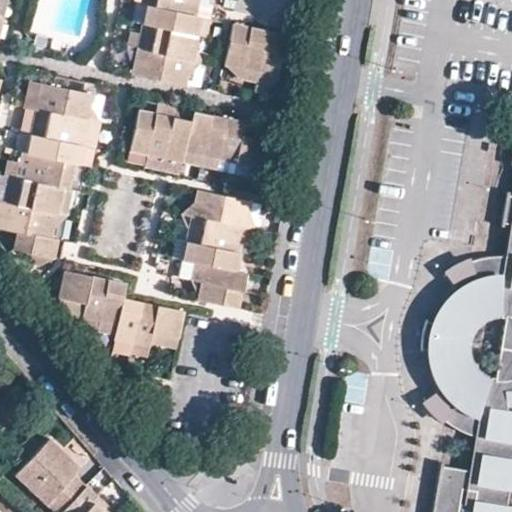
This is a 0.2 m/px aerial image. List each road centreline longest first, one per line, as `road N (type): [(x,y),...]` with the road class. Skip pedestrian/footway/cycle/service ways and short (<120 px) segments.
road 1 (tertiary): [(354,0),(276,511)]
road 2 (unknown): [(0,51),(186,97),(341,81)]
road 3 (residential): [(183,511),(0,308)]
